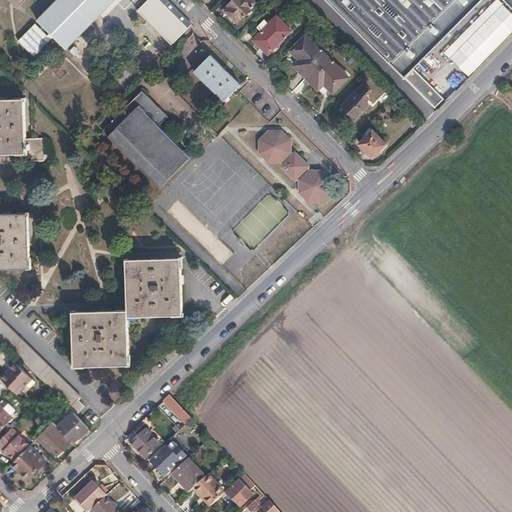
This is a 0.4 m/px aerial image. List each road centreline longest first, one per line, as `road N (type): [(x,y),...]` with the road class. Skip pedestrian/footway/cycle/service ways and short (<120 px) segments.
road 1 (unclassified): [(119,425),(370,188)]
road 2 (residential): [(370,188),(183,0)]
road 3 (unclassified): [(370,188),(511,54)]
road 4 (residential): [(0,305),(119,425)]
